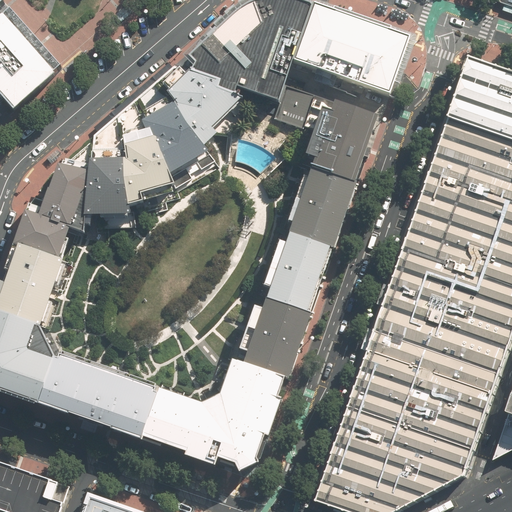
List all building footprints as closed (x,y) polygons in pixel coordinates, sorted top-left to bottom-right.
[(239,89),(280,103),(286,87),(293,63),(313,7),(290,0),(289,0),(267,0),(258,2),(250,5),(242,11),(231,19),(200,49),(189,59),(196,65),(192,73),(221,82),(218,90),(236,96),(239,89)] [(409,39),(313,7),(293,63),(358,86),(389,97),(409,39)] [(0,95),(15,112),(56,76),(5,18),(0,21),(0,10),(1,10),(0,9),(0,95)] [(129,10),(118,19),(122,23),(132,13),(129,10)] [(511,74),(473,61),(318,502),(347,511),(397,511),(463,473),(511,336),(511,74)] [(175,67),(60,166),(89,173),(91,161),(127,161),(123,139),(147,132),(143,124),(176,104),(168,95),(192,73),(175,67)] [(60,166),(40,217),(72,228),(85,233),(87,217),(105,217),(104,228),(132,228),(130,207),(144,204),(145,208),(180,198),(178,192),(219,167),(204,149),(218,134),(212,129),(244,99),(236,96),(218,90),(221,82),(192,73),(168,95),(176,104),(143,124),(147,132),(123,139),(127,161),(91,161),(89,173),(60,166)] [(315,160),(312,169),(356,183),(371,138),(378,120),(286,87),(280,103),(274,120),(304,131),(305,127),(315,131),(305,157),(315,160)] [(58,150),(47,159),(52,164),(62,155),(58,150)] [(293,225),(289,234),(333,249),(356,183),(312,169),(309,179),(304,177),(288,223),(293,225)] [(17,244),(20,245),(61,260),(72,228),(40,217),(28,212),(17,244)] [(271,288),(266,301),(311,316),(333,249),(289,234),(286,244),(280,242),(265,286),(271,288)] [(65,261),(61,260),(20,245),(0,302),(0,313),(42,328),(65,261)] [(248,353),(245,364),(287,378),(289,379),(311,316),(266,301),(264,309),(254,306),(239,350),(248,353)] [(0,313),(0,388),(39,402),(56,359),(42,328),(0,313)] [(143,438),(160,389),(62,355),(60,360),(56,359),(39,402),(128,433),(143,438)] [(160,389),(143,438),(240,472),(259,463),(285,384),(287,378),(245,364),(233,360),(231,366),(221,394),(203,404),(160,389)] [(511,409),(510,415),(494,461),(511,451),(511,409)] [(61,511),(70,486),(0,462),(0,511),(61,511)] [(142,511),(90,493),(83,511),(142,511)]
